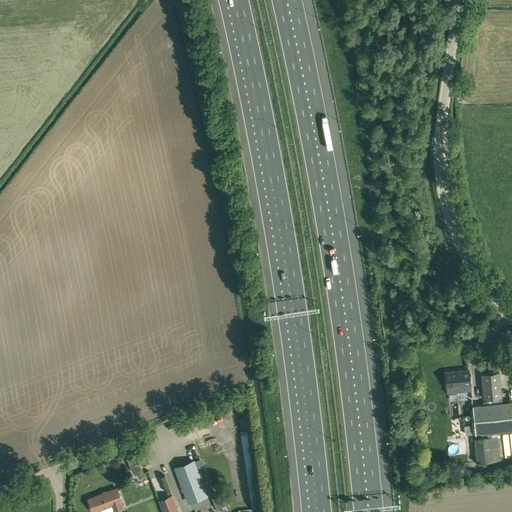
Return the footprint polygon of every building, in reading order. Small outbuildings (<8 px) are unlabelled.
[(487,361),(487,362),(484,363),(485,368),(488,367),(488,369),(499,368),(498,359),(487,361)] [(448,393),(458,392),(459,400),(471,398),(470,384),(468,369),(444,371),(446,387),(447,387),(448,393)] [(502,396),(499,372),(480,373),(483,398),(502,396)] [(511,400),(472,405),(475,435),(511,431),(511,400)] [(239,418),(241,428),(249,427),(247,416),(239,418)] [(502,459),(500,435),(474,437),(476,462),(502,459)] [(136,453),(126,457),(132,472),(141,468),(136,453)] [(206,499),(192,465),(173,473),(187,507),(206,499)] [(92,511),(100,509),(111,505),(114,511),(124,508),(122,501),(117,488),(87,499),(92,511)] [(158,500),(160,504),(162,511),(178,511),(172,494),(158,500)] [(251,499),(252,508),(261,507),(260,498),(251,499)]
